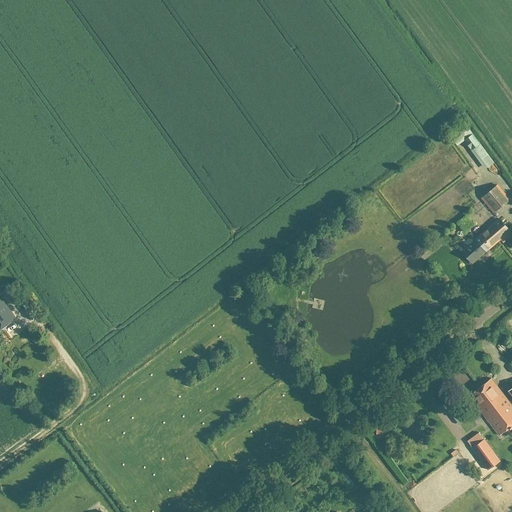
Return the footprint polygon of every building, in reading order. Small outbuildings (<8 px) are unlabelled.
[(463,142),(470,152),(480,145),(472,135),(463,142)] [(488,163),(493,171),(498,168),(493,159),(488,163)] [(485,196),(497,210),(507,202),(495,188),(485,196)] [(503,237),(506,240),(511,234),(499,220),(474,241),(471,238),(459,248),(471,263),(503,237)] [(0,329),(15,318),(0,296),(0,329)] [(504,350),(508,345),(501,339),(497,345),(504,350)] [(480,389),(509,427),(511,424),(511,406),(491,380),(480,389)] [(509,427),(480,389),(471,395),(479,404),(477,406),(481,411),(480,412),(498,435),(509,427)] [(472,449),(488,470),(500,461),(485,440),(472,449)]
